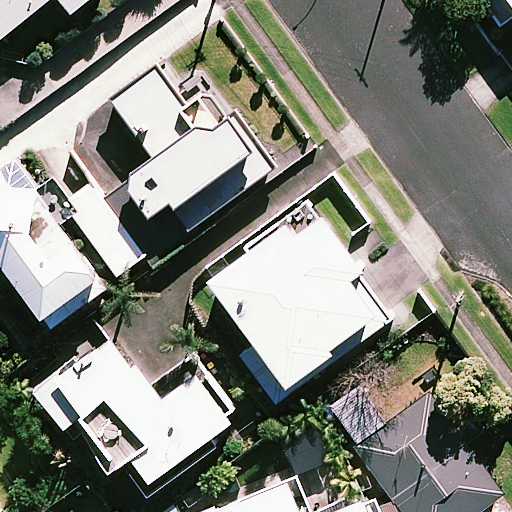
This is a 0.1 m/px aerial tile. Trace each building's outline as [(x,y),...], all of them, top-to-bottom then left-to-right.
[(0,0),(0,38),(45,0),(72,0),(78,6),(84,0),(0,0)] [(511,0),(487,0),(505,25),(511,20),(511,0)] [(271,168),(198,69),(182,81),(166,60),(116,97),(158,153),(130,174),(157,209),(174,197),(195,224),(271,168)] [(112,283),(67,219),(38,177),(24,186),(0,151),(0,246),(53,323),(112,283)] [(95,179),(74,194),(84,207),(76,213),(118,271),(147,250),(95,179)] [(345,348),(338,339),(360,323),(367,332),(390,314),(358,270),(368,263),(328,209),(302,228),(293,215),(215,272),(297,383),(345,348)] [(115,466),(131,455),(154,487),(246,423),(196,351),(158,378),(123,328),(62,372),(68,381),(45,397),(76,440),(90,430),(115,466)] [(376,412),(351,376),(322,397),(347,432),(376,412)] [(386,511),(478,511),(509,488),(437,390),(361,447),(396,495),(383,502),(386,511)] [(386,511),(383,502),(371,474),(319,511),(308,511),(293,475),(213,508),(214,511),(386,511)]
